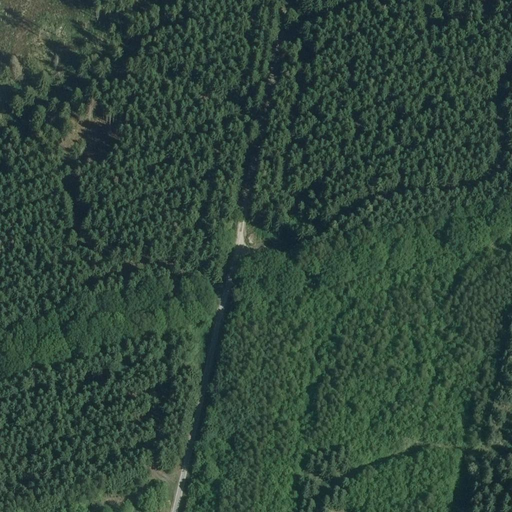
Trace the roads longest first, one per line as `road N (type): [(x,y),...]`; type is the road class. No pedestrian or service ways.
road 1 (track): [(224,297),(193,272),(121,280),(85,259),(63,157),(23,56),(21,35),(37,0)]
road 2 (track): [(263,120),(160,85),(70,89),(0,146)]
road 3 (track): [(236,252),(284,22)]
